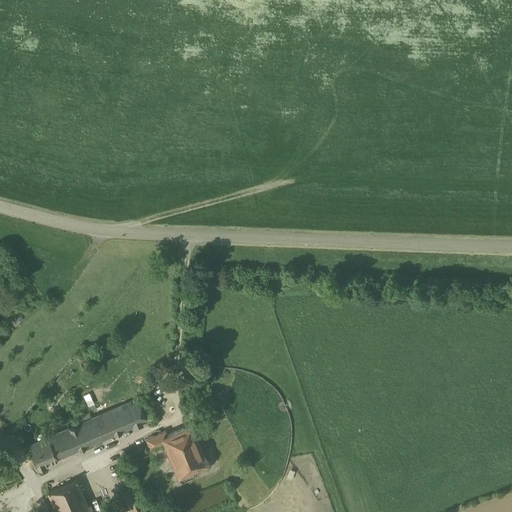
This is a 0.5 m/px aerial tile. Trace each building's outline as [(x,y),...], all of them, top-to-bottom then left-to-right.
[(139,398),(49,437),(58,458),(148,419),(139,398)] [(167,434),(162,437),(164,442),(178,475),(208,463),(192,424),(167,434)] [(165,430),(147,438),(151,448),(164,442),(162,437),(167,434),(165,430)] [(49,437),(28,446),(37,466),(58,458),(49,437)] [(91,511),(78,479),(49,491),(57,511),(91,511)] [(146,511),(135,485),(122,491),(130,511),(146,511)]
